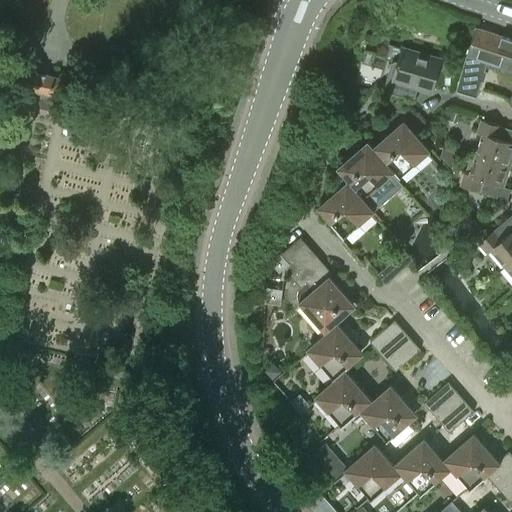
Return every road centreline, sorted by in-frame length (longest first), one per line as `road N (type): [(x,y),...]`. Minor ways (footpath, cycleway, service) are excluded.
road 1 (residential): [(283,511),(251,475),(227,426),(203,297),(208,259),(304,0)]
road 2 (residential): [(511,428),(300,213)]
